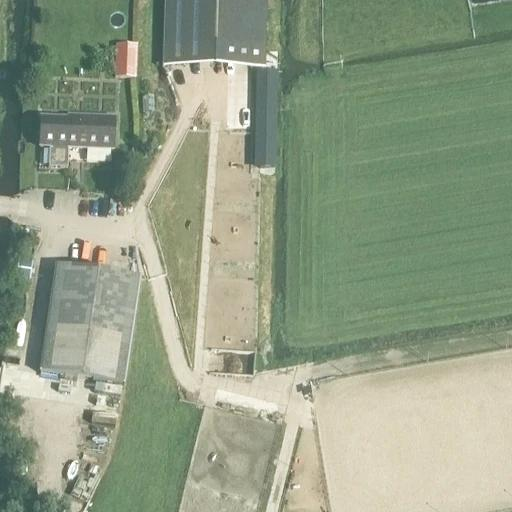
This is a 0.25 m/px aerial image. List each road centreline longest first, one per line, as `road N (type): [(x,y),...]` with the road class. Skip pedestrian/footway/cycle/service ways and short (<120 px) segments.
road 1 (track): [(195,382),(211,128)]
road 2 (track): [(270,511),(294,404),(195,382)]
